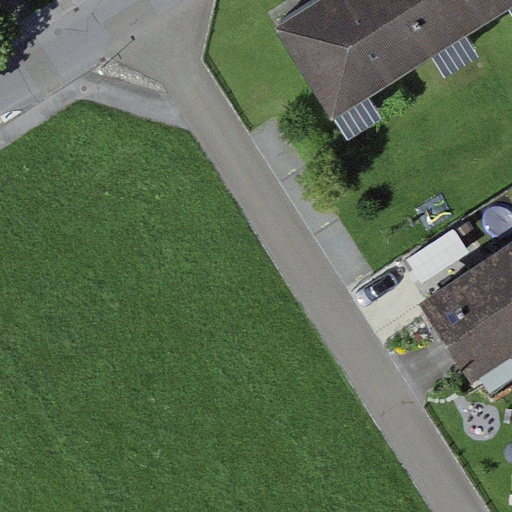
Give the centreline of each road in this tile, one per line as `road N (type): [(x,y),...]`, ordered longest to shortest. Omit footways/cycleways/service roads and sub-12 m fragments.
road 1 (residential): [(470,511),(146,11)]
road 2 (residential): [(146,11),(0,96)]
